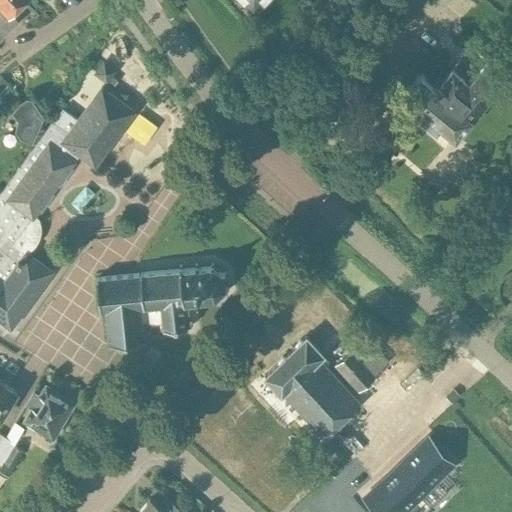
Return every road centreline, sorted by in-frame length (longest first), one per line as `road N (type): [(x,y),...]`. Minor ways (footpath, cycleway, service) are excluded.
road 1 (residential): [(511,381),(236,121),(146,0)]
road 2 (unknown): [(455,328),(359,460)]
road 3 (residential): [(155,437),(37,347)]
